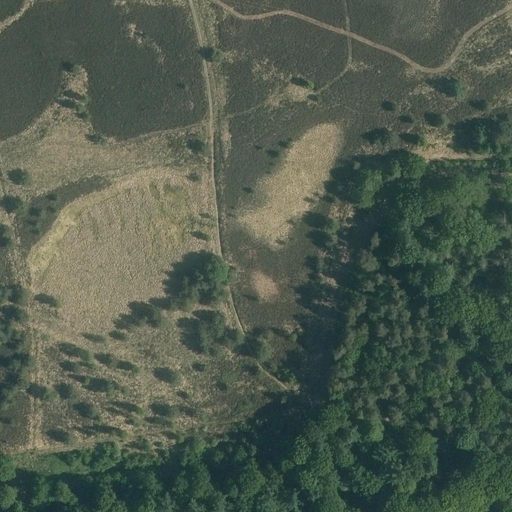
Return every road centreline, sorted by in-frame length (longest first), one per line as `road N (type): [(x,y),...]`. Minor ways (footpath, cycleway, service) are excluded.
road 1 (track): [(511,177),(435,181),(375,227),(342,275),(320,403)]
road 2 (track): [(511,462),(320,403)]
road 3 (track): [(346,511),(504,460)]
